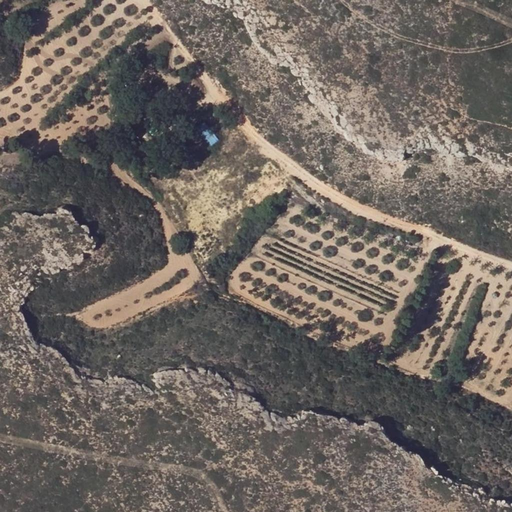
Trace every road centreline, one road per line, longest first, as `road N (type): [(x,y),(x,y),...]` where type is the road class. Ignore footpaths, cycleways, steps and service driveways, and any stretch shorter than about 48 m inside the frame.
road 1 (track): [(511,263),(344,199),(280,154),(241,118),(150,0)]
road 2 (track): [(511,36),(453,45),(378,26),(350,0)]
